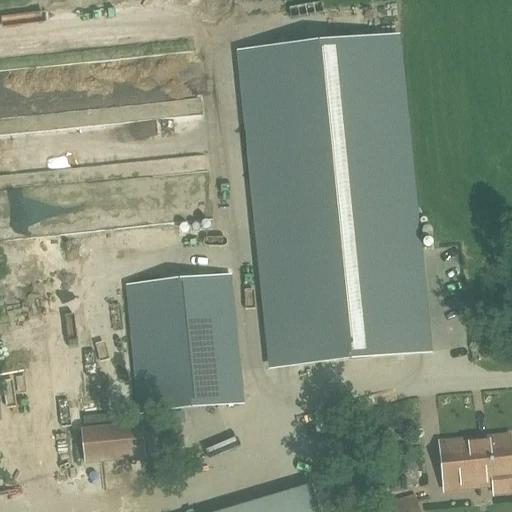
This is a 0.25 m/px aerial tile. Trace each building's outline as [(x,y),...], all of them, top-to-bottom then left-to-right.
[(333,39),(356,37),(355,22),(379,20),(379,14),(332,17),(333,39)] [(303,365),(428,352),(397,38),(240,54),(272,368),(303,365)] [(231,278),(128,288),(140,413),(244,402),(231,278)] [(141,425),(81,431),(84,463),(144,458),(141,425)] [(511,461),(509,436),(440,443),(445,491),(494,486),(494,494),(511,492),(511,461)] [(325,511),(319,489),(230,511),(325,511)] [(419,511),(415,497),(364,511),(419,511)]
